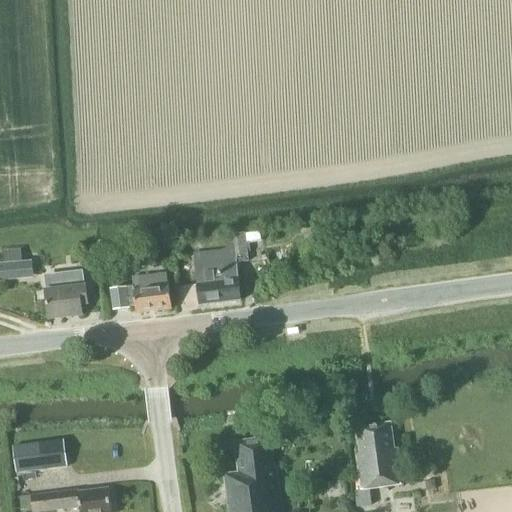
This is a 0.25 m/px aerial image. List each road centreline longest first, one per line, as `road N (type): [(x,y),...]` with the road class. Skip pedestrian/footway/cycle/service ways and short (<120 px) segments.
road 1 (tertiary): [(151,331),(511,285)]
road 2 (unclassified): [(169,511),(151,331)]
road 3 (tertiary): [(0,348),(151,331)]
